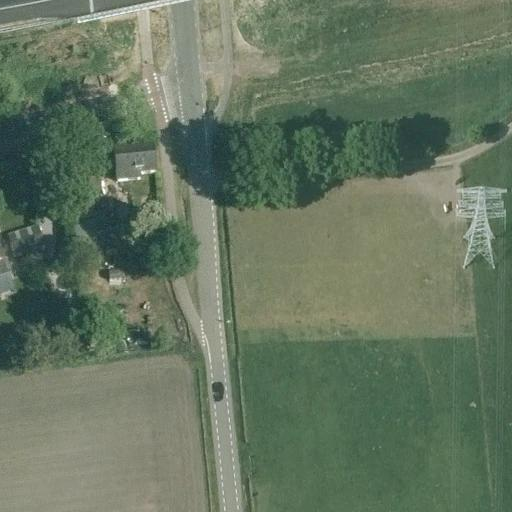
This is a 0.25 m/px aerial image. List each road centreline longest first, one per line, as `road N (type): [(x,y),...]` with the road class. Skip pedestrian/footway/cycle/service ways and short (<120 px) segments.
road 1 (unclassified): [(229,511),(186,86)]
road 2 (unclassified): [(0,136),(186,86)]
